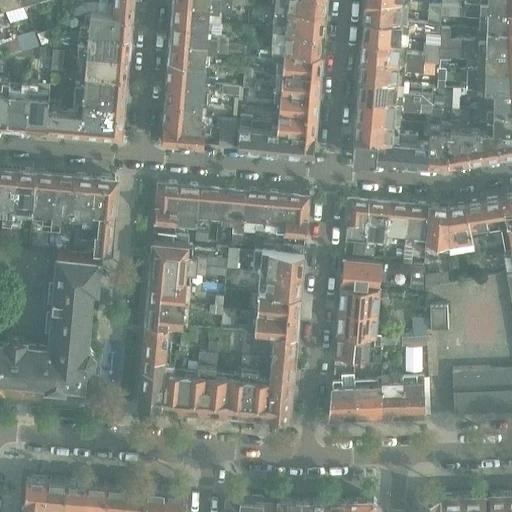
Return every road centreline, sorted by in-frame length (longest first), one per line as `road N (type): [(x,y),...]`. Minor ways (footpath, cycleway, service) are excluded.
road 1 (residential): [(330,173),(304,457)]
road 2 (residential): [(0,433),(210,451)]
road 3 (residential): [(139,156),(330,173)]
road 4 (residential): [(330,173),(445,183),(511,171)]
road 5 (residential): [(346,0),(330,173)]
road 6 (residential): [(153,0),(139,156)]
road 7 (residential): [(0,144),(139,156)]
